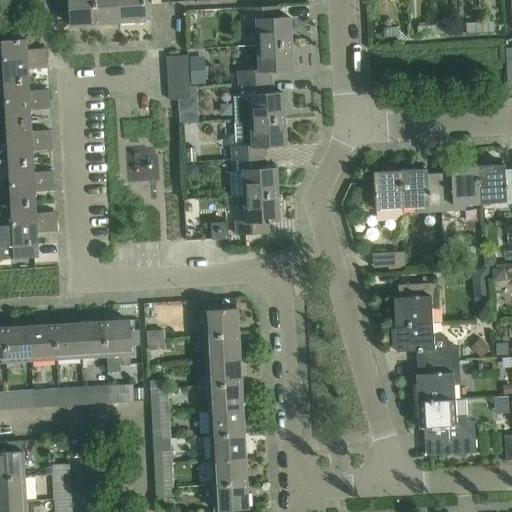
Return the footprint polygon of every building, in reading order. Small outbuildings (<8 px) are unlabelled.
[(95,24),(93,0),(68,0),(70,25),(95,24)] [(118,0),(93,0),(95,24),(120,22),(118,0)] [(144,0),(118,0),(120,22),(145,21),(144,0)] [(256,21),(257,45),(291,43),(290,17),(279,18),(279,6),(245,8),(246,21),(256,21)] [(480,32),(480,23),(465,24),(466,33),(480,32)] [(494,23),(480,23),(480,32),(494,31),(494,23)] [(12,26),(14,40),(25,39),(24,25),(12,26)] [(446,25),(431,26),(432,35),(446,34),(446,25)] [(432,35),(431,26),(417,27),(418,36),(432,35)] [(384,38),(398,37),(397,28),(383,29),(384,38)] [(0,40),(0,61),(46,59),(45,49),(26,50),(25,39),(14,40),(0,40)] [(238,71),(239,84),(272,82),(271,71),(293,70),(291,43),(257,45),(259,70),(238,71)] [(166,57),(166,68),(188,66),(188,56),(166,57)] [(46,59),(0,61),(0,81),(27,80),(27,70),(47,69),(46,59)] [(202,59),(191,59),(193,83),(204,82),(202,59)] [(188,66),(166,68),(167,79),(189,77),(188,66)] [(189,77),(167,79),(168,89),(189,88),(189,77)] [(0,81),(0,102),(48,100),(48,90),(28,91),(27,80),(0,81)] [(233,97),(235,122),(285,119),(283,92),(273,93),(272,82),(239,84),(239,97),(233,97)] [(189,88),(168,89),(168,100),(190,99),(189,88)] [(48,100),(0,102),(0,122),(30,121),(29,110),(49,109),(48,100)] [(231,147),(231,148),(223,149),(223,160),(232,159),(265,158),(265,147),(286,145),(285,119),(235,122),(236,147),(231,147)] [(30,121),(0,122),(0,143),(51,140),(50,131),(30,132),(30,121)] [(51,140),(0,143),(0,163),(32,162),(31,151),(51,150),(51,140)] [(265,158),(232,159),(233,172),(230,172),(231,196),(244,195),(244,196),(278,194),(276,168),(266,169),(265,158)] [(32,162),(0,163),(0,184),(53,181),(52,171),(33,173),(32,162)] [(503,165),(477,167),(479,204),(505,202),(505,208),(511,207),(511,175),(504,176),(503,165)] [(451,179),(439,179),(441,212),(454,211),(454,205),(479,204),(477,167),(450,168),(451,179)] [(426,169),(399,171),(401,208),(427,206),(427,212),(441,212),(439,179),(426,180),(426,169)] [(401,208),(399,171),(373,173),(374,186),(374,197),(375,209),(401,208)] [(53,181),(0,184),(0,204),(34,203),(34,192),(54,191),(53,181)] [(374,186),(364,187),(365,198),(374,197),(374,186)] [(278,194),(244,196),(245,221),(236,222),(236,235),(270,233),(269,222),(279,221),(278,194)] [(34,203),(0,204),(0,225),(55,222),(55,212),(35,213),(34,203)] [(55,222),(0,225),(0,260),(38,258),(37,244),(36,233),(56,232),(55,222)] [(210,223),(211,240),(228,239),(227,222),(210,223)] [(372,254),(372,268),(405,266),(404,252),(372,254)] [(494,255),(483,256),(483,267),(495,266),(494,255)] [(504,269),(492,269),(492,282),(505,281),(504,269)] [(487,270),(471,271),(472,286),(488,285),(487,270)] [(393,299),(395,325),(432,323),(430,298),(436,297),(436,283),(403,285),(404,298),(393,299)] [(203,311),(204,337),(238,335),(237,309),(203,311)] [(129,321),(104,322),(106,357),(131,355),(129,321)] [(104,322),(79,324),(81,358),(106,357),(104,322)] [(432,323),(395,325),(396,352),(425,350),(425,362),(458,361),(457,347),(447,348),(447,337),(442,333),(432,333),(432,323)] [(79,324),(54,325),(56,359),(81,358),(79,324)] [(54,325),(29,327),(31,361),(56,359),(54,325)] [(29,327),(4,328),(6,362),(31,361),(29,327)] [(146,331),(147,340),(164,339),(163,330),(146,331)] [(238,335),(204,337),(205,361),(240,360),(238,335)] [(164,339),(147,340),(147,348),(164,347),(164,339)] [(482,342),(474,351),(481,358),(490,349),(482,342)] [(193,382),(193,387),(241,384),(240,360),(205,361),(206,381),(193,382)] [(416,375),(417,402),(454,400),(453,374),(459,374),(458,361),(425,362),(426,375),(416,375)] [(149,381),(150,389),(167,388),(166,380),(149,381)] [(193,387),(194,393),(207,392),(208,411),(242,409),(241,384),(193,387)] [(511,385),(503,386),(504,395),(511,395),(511,385)] [(124,386),(125,403),(134,402),(133,386),(124,386)] [(83,405),(82,388),(74,389),(75,406),(83,405)] [(91,388),(82,388),(83,405),(92,405),(91,388)] [(143,388),(134,389),(135,400),(144,399),(143,388)] [(167,388),(150,389),(150,398),(167,397),(167,388)] [(34,408),(33,391),(24,392),(25,409),(34,408)] [(41,391),(33,391),(34,408),(42,408),(41,391)] [(454,400),(417,402),(419,428),(429,428),(431,456),(444,455),(444,456),(450,455),(455,455),(460,456),(464,458),(467,454),(480,453),(480,452),(476,452),(474,430),(473,425),(470,420),(465,417),(459,416),(455,417),(454,400)] [(242,409),(208,411),(209,436),(244,434),(242,409)] [(152,430),(152,439),(169,438),(169,429),(152,430)] [(244,434),(209,436),(211,460),(245,458),(244,434)] [(169,438),(152,439),(153,447),(170,446),(169,438)] [(0,452),(0,477),(24,477),(23,451),(0,452)] [(245,458),(211,460),(212,485),(246,483),(245,458)] [(53,466),(53,475),(70,474),(70,465),(53,466)] [(70,474),(53,475),(54,484),(71,483),(70,474)] [(24,477),(0,477),(0,502),(25,501),(24,477)] [(154,480),(155,488),(172,487),(171,479),(154,480)] [(246,483),(212,485),(213,510),(248,509),(246,483)] [(172,487),(155,488),(155,497),(172,496),(172,487)] [(26,511),(25,501),(0,502),(0,511),(26,511)]
